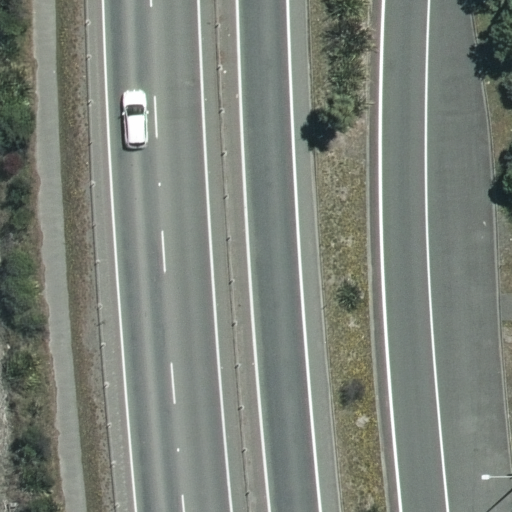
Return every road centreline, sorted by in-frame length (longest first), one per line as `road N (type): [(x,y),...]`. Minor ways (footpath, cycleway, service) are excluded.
road 1 (trunk): [(261,0),(294,511)]
road 2 (trunk): [(181,511),(152,0)]
road 3 (trunk): [(404,0),(423,511)]
